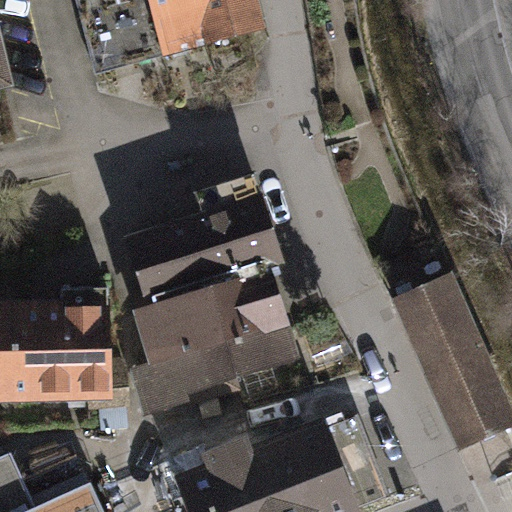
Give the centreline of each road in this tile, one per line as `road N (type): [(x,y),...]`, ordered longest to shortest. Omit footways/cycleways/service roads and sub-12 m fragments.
road 1 (residential): [(279,0),(301,112),(393,375),(458,509)]
road 2 (secondary): [(463,0),(511,146)]
